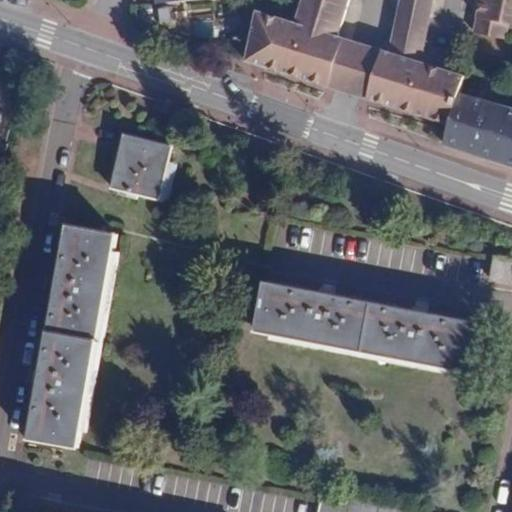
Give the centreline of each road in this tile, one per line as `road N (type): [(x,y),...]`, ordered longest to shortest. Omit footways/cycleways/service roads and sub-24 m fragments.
road 1 (residential): [(0,478),(81,45)]
road 2 (residential): [(511,197),(101,52)]
road 3 (residential): [(279,258),(511,305)]
road 4 (residential): [(0,480),(171,511)]
